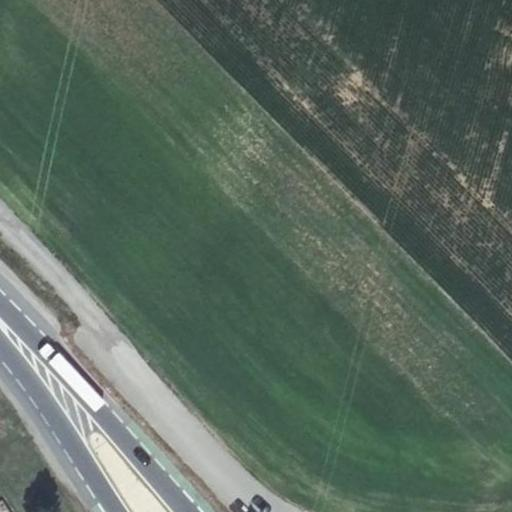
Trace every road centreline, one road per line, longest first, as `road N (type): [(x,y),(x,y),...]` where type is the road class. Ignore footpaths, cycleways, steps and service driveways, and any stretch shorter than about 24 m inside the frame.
road 1 (primary): [(186,511),(0,321)]
road 2 (primary): [(0,347),(122,511)]
road 3 (track): [(0,228),(113,347)]
